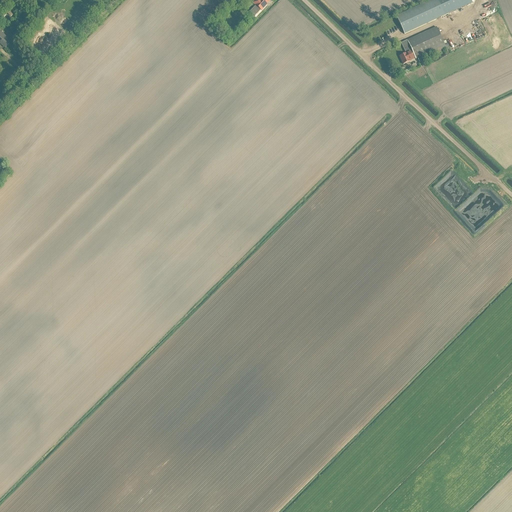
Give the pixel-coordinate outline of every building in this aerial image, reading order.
[(267,4),(270,1),(268,0),(260,0),(260,1),(258,0),(256,0),(253,4),(256,6),(250,12),(255,17),(261,11),(267,5),(267,4)] [(404,35),(445,16),(472,4),(470,0),(434,0),(396,18),(404,35)] [(444,45),(436,28),(401,44),(406,54),(399,57),(403,65),(410,62),(409,61),(415,58),(415,59),(417,59),(419,63),(450,49),(447,44),(444,45)] [(1,32),(0,33),(0,44),(5,49),(6,47),(7,48),(12,43),(1,32)] [(481,213),(487,206),(490,203),(482,196),(475,204),(478,207),(476,208),(481,213)]
